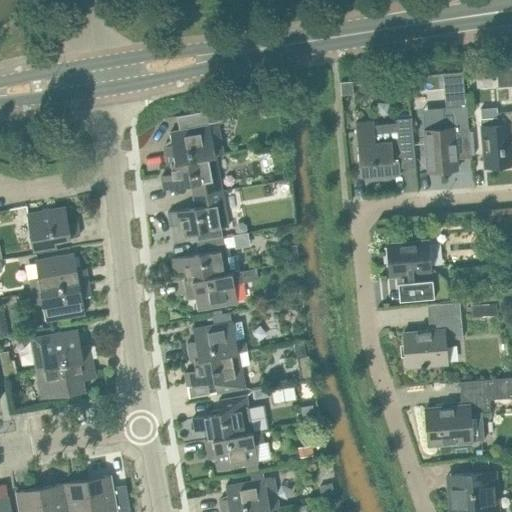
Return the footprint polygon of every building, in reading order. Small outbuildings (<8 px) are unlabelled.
[(511,68),(496,70),(497,87),(511,86),(511,68)] [(466,105),(463,72),(442,73),(445,107),(466,105)] [(351,82),(340,83),(341,94),(352,93),(351,82)] [(424,129),(428,171),(457,169),(454,132),(469,131),(467,105),(466,105),(445,107),(444,107),(445,127),(424,129)] [(511,110),(496,112),(496,105),(480,106),(485,167),(511,164),(511,154),(511,137),(511,136),(511,110)] [(397,120),(397,123),(374,125),(374,121),(356,123),(361,177),(373,176),(373,180),(390,179),(390,175),(400,174),(399,161),(415,160),(411,119),(397,120)] [(219,123),(210,125),(170,132),(172,144),(164,146),(167,164),(224,153),(219,123)] [(222,191),(216,156),(225,155),(224,153),(167,164),(172,163),(173,173),(161,175),(164,189),(191,184),(194,196),(222,191)] [(228,226),(222,191),(194,196),(195,207),(168,212),(170,226),(182,223),(184,234),(228,226)] [(56,240),(79,235),(77,222),(68,223),(65,206),(26,213),(33,250),(57,245),(56,240)] [(411,225),(401,226),(402,239),(412,238),(411,225)] [(184,280),(184,281),(231,272),(226,250),(224,250),(221,237),(197,241),(199,253),(172,258),(175,272),(187,270),(188,279),(184,280)] [(387,243),(389,276),(398,276),(402,270),(407,275),(407,281),(398,281),(400,298),(417,297),(417,300),(418,300),(418,299),(447,297),(446,280),(430,266),(428,240),(387,243)] [(29,281),(31,292),(88,281),(85,268),(77,270),(74,253),(34,260),(38,279),(29,281)] [(243,284),(243,283),(259,280),(257,268),(231,273),(231,272),(184,281),(188,299),(195,297),(198,309),(236,302),(233,286),(243,284)] [(90,295),(88,281),(31,292),(33,306),(42,304),(45,321),(85,313),(82,297),(90,295)] [(406,367),(421,365),(421,367),(426,367),(426,365),(446,363),(444,339),(462,338),(459,302),(447,302),(427,304),(429,330),(403,332),(406,367)] [(241,320),(231,322),(230,313),(222,314),(212,315),(214,325),(193,328),(195,341),(187,342),(191,361),(195,360),(247,351),(244,338),(241,320)] [(78,329),(39,337),(31,338),(36,368),(92,358),(89,345),(81,346),(78,329)] [(243,388),(239,367),(249,365),(247,351),(195,360),(196,370),(185,372),(187,386),(215,381),(217,393),(243,388)] [(95,377),(92,358),(36,368),(42,398),(85,390),(83,379),(95,377)] [(489,411),(488,399),(511,396),(511,376),(486,378),(459,381),(461,405),(425,408),(429,444),(472,440),(470,412),(489,411)] [(205,439),(205,440),(251,431),(245,396),(218,400),(220,412),(193,417),(195,431),(207,429),(209,439),(205,439)] [(312,405),(299,407),(301,419),(314,417),(312,405)] [(251,432),(251,431),(205,440),(208,458),(216,457),(218,469),(257,462),(254,445),(263,443),(261,431),(251,432)] [(473,472),(453,474),(456,504),(450,505),(450,511),(492,511),(491,489),(497,489),(495,471),(489,471),(488,459),(472,460),(473,472)] [(262,472),(249,474),(250,481),(264,479),(262,472)] [(130,511),(126,484),(114,486),(111,474),(87,479),(93,511),(104,511),(117,510),(117,511),(130,511)] [(274,477),(264,479),(250,481),(225,486),(228,498),(220,499),(222,511),(252,511),(279,507),(274,477)] [(93,511),(87,479),(63,483),(68,511),(93,511)] [(68,511),(63,483),(40,487),(44,511),(68,511)] [(44,511),(40,487),(16,492),(19,511),(44,511)] [(0,497),(0,511),(11,511),(9,495),(0,497)]
